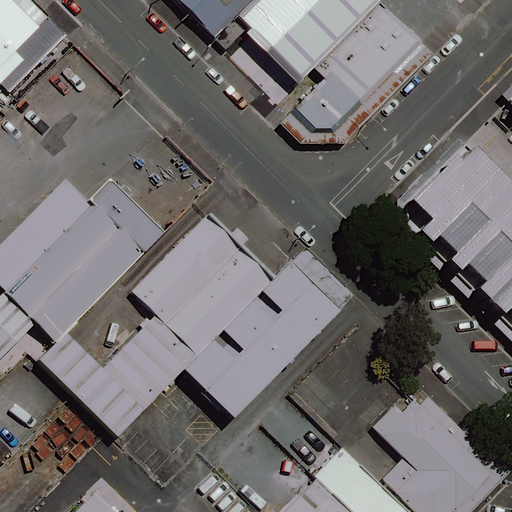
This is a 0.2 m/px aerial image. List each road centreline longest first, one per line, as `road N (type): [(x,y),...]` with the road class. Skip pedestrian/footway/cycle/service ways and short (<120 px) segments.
road 1 (tertiary): [(315,218),(97,0)]
road 2 (unclassified): [(315,218),(511,12)]
road 3 (tertiary): [(511,414),(315,218)]
